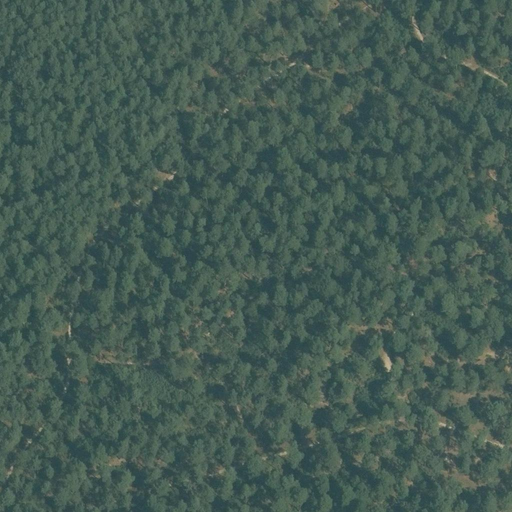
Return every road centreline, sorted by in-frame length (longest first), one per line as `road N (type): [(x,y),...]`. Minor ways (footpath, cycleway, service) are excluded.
road 1 (track): [(251,41),(480,177),(329,247),(208,353),(191,381),(208,390),(248,461)]
road 2 (track): [(0,486),(53,374),(69,272),(159,172),(251,41),(293,0)]
road 3 (track): [(62,511),(373,426),(389,424),(427,444),(511,452)]
road 4 (track): [(53,374),(191,381)]
